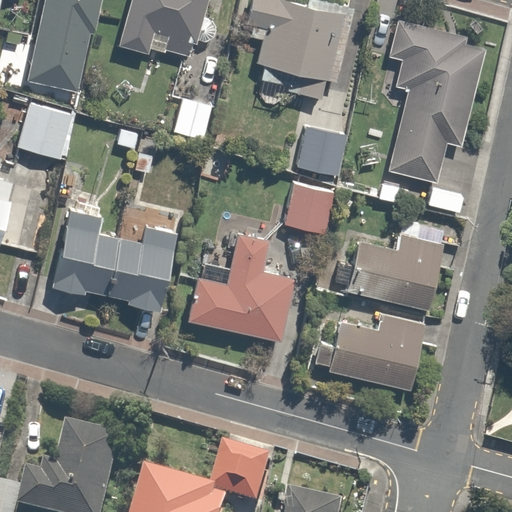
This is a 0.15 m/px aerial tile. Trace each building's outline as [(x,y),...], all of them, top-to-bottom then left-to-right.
[(97,0),(40,0),(25,74),(80,85),(97,0)] [(200,0),(131,0),(122,47),(189,60),(200,0)] [(314,0),(251,0),(244,34),(259,37),(250,77),(323,93),(342,6),(314,0)] [(401,85),(383,166),(432,176),(440,137),(458,141),(479,41),(464,38),(466,32),(392,16),(384,54),(396,57),(391,83),(401,85)] [(62,157),(74,105),(28,94),(16,147),(62,157)] [(212,102),(183,95),(172,139),(201,146),(212,102)] [(348,108),(323,102),(315,138),(297,133),(288,174),(331,184),(348,108)] [(143,130),(115,124),(111,145),(139,151),(143,130)] [(78,198),(86,167),(62,161),(54,192),(78,198)] [(408,177),(359,165),(355,182),(403,195),(408,177)] [(329,186),(292,179),(284,221),(321,228),(329,186)] [(460,193),(413,179),(408,196),(454,210),(460,193)] [(98,223),(101,211),(76,205),(68,203),(49,283),(84,291),(85,286),(125,296),(124,301),(163,310),(182,231),(137,220),(134,232),(98,223)] [(441,227),(402,220),(397,246),(351,237),(341,289),(426,305),(441,227)] [(223,278),(194,271),(184,316),(283,338),(297,274),(265,267),(271,237),(234,229),(223,278)] [(423,321),(380,312),(377,325),(335,315),(323,369),(409,387),(423,321)] [(39,469),(27,466),(22,486),(17,505),(42,511),(106,511),(125,439),(66,424),(56,461),(42,457),(39,469)] [(212,487),(148,469),(135,511),(223,511),(229,492),(261,502),(275,452),(226,438),(212,487)] [(13,511),(15,504),(18,483),(0,480),(0,511),(13,511)] [(283,511),(340,511),(342,501),(287,492),(283,511)]
